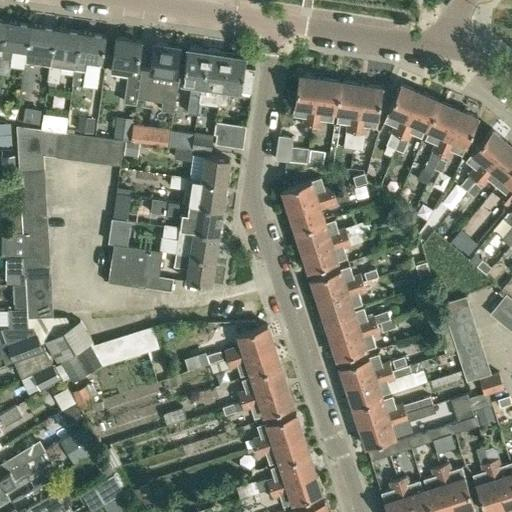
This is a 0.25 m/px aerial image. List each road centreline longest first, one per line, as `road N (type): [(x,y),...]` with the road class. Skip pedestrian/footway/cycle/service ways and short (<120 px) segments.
road 1 (residential): [(359,511),(276,256),(254,214),(277,21)]
road 2 (residential): [(445,45),(277,21)]
road 3 (residential): [(277,21),(131,0)]
